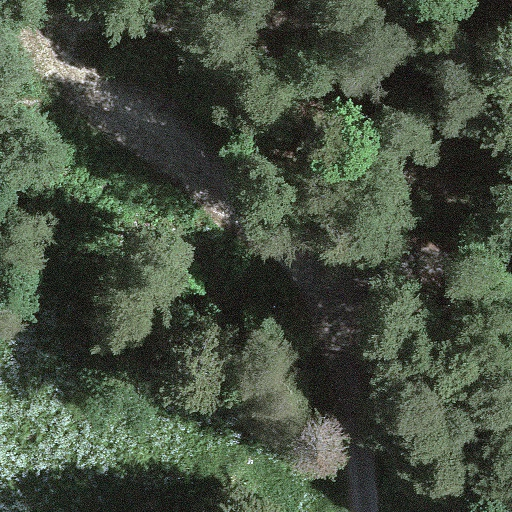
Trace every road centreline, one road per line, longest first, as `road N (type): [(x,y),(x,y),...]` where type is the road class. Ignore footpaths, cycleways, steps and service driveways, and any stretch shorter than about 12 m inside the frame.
road 1 (unclassified): [(369,511),(340,336),(351,292),(389,272),(444,268),(511,286)]
road 2 (track): [(340,336),(294,251),(215,179),(89,88)]
